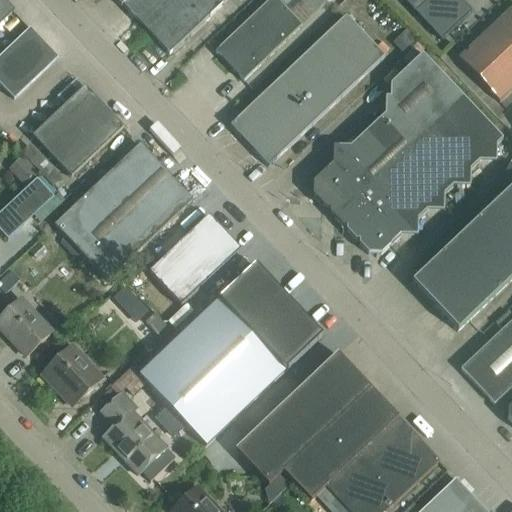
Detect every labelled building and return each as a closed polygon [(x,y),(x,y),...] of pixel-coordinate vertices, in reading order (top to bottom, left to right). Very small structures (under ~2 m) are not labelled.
[(0,0),(0,24),(12,13),(0,0)] [(112,0),(120,8),(122,7),(129,0),(112,0)] [(129,0),(122,7),(169,56),(227,0),(129,0)] [(317,0),(271,0),(215,54),(243,83),(323,6),(317,0)] [(400,0),(415,15),(431,0),(400,0)] [(499,104),(511,90),(511,8),(457,60),(499,104)] [(268,168),(277,160),(384,59),(346,18),(229,128),(268,168)] [(57,60),(29,31),(0,58),(0,87),(13,101),(57,60)] [(384,116),(380,121),(408,150),(462,99),(421,56),(389,87),(389,117),(384,116)] [(123,129),(84,89),(32,138),(71,179),(123,129)] [(380,197),(346,229),(346,233),(355,242),(358,243),(359,246),(367,256),(380,256),(400,238),(400,233),(417,234),(417,222),(426,213),(426,209),(443,209),(443,197),(452,189),(452,184),(469,184),(470,172),(478,164),(478,159),(495,160),(496,147),(502,141),(462,99),(408,150),(369,187),(380,197)] [(312,184),(312,197),(321,207),(334,207),(333,219),(342,229),(346,229),(380,197),(369,187),(408,150),(380,121),(349,149),(337,149),(336,166),(332,166),(312,184)] [(139,147),(66,216),(54,227),(106,283),(191,202),(139,147)] [(50,201),(34,185),(0,216),(0,236),(5,243),(50,201)] [(511,189),(411,285),(457,333),(511,281),(511,189)] [(238,252),(208,220),(150,275),(180,307),(238,252)] [(0,320),(0,331),(26,359),(51,334),(20,301),(0,320)] [(139,377),(205,447),(206,449),(286,374),(218,303),(139,377)] [(511,322),(478,355),(460,371),(493,406),(511,388),(511,322)] [(79,365),(82,361),(71,349),(42,376),(72,408),(98,385),(79,365)] [(377,399),(337,356),(235,453),(268,487),(282,474),(289,482),(377,399)] [(121,395),(101,415),(114,429),(103,440),(137,477),(166,451),(132,414),(136,411),(121,395)] [(377,399),(289,482),(310,504),(325,490),(346,511),(387,511),(438,464),(377,399)] [(483,511),(455,481),(422,511),(483,511)] [(217,511),(196,490),(172,511),(217,511)]
